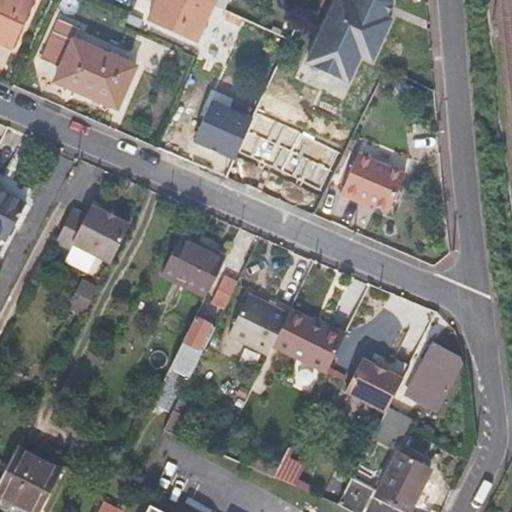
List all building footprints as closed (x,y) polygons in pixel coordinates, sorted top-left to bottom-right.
[(0,0),(0,40),(11,46),(31,0),(0,0)] [(197,40),(213,2),(207,0),(156,0),(147,19),(197,40)] [(333,0),(305,61),(347,80),(359,54),(371,59),(390,17),(385,15),(391,1),(390,0),(333,0)] [(61,66),(74,39),(79,27),(58,18),(41,57),(61,66)] [(134,65),(74,39),(61,66),(56,79),(88,93),(91,88),(119,100),(134,65)] [(357,200),(359,196),(369,201),(370,201),(388,209),(404,172),(357,152),(340,192),(357,200)] [(0,238),(6,241),(25,204),(0,190),(0,238)] [(359,196),(357,200),(369,205),(370,201),(369,201),(359,196)] [(112,261),(131,224),(94,205),(87,216),(74,210),(57,242),(71,249),(75,242),(112,261)] [(205,295),(224,258),(180,236),(161,274),(205,295)] [(225,304),(237,279),(226,274),(215,299),(225,304)] [(84,278),(71,308),(88,316),(101,286),(84,278)] [(268,353),(272,344),(287,313),(248,294),(228,334),(268,353)] [(272,344),(327,371),(344,336),(289,309),(287,313),(272,344)] [(209,324),(194,316),(169,366),(189,377),(202,350),(196,347),(209,324)] [(458,364),(458,356),(431,342),(415,375),(424,380),(415,398),(436,408),(458,364)] [(260,367),(263,351),(245,348),(242,364),(260,367)] [(345,389),(386,410),(403,377),(362,357),(345,389)] [(40,511),(61,471),(16,448),(0,479),(0,510),(3,511),(40,511)] [(407,511),(431,468),(399,451),(368,511),(407,511)] [(165,511),(149,503),(144,511),(165,511)]
